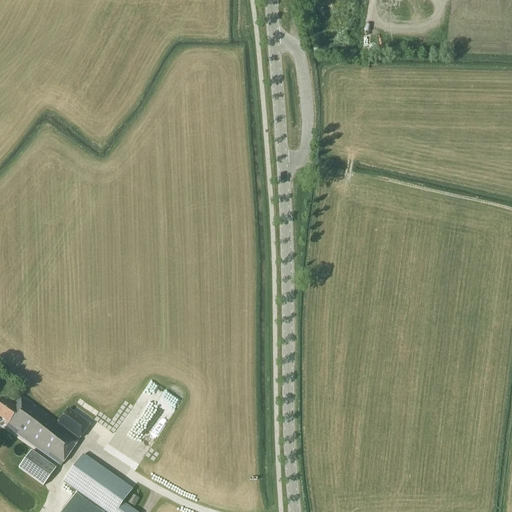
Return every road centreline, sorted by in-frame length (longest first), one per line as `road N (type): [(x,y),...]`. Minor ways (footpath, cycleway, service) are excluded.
road 1 (secondary): [(295,511),(282,167)]
road 2 (unclassified): [(282,167),(306,149),(307,109),(299,56),(273,35)]
road 3 (secondary): [(282,167),(273,35)]
